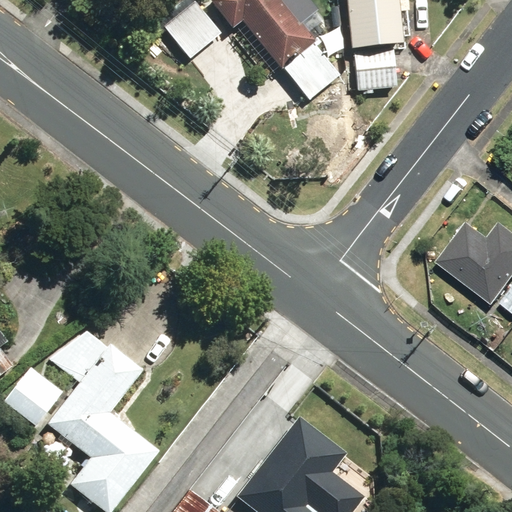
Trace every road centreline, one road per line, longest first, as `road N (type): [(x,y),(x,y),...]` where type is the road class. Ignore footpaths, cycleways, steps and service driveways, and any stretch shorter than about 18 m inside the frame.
road 1 (secondary): [(0,55),(312,293)]
road 2 (residential): [(511,39),(312,293)]
road 3 (secondary): [(312,293),(511,445)]
